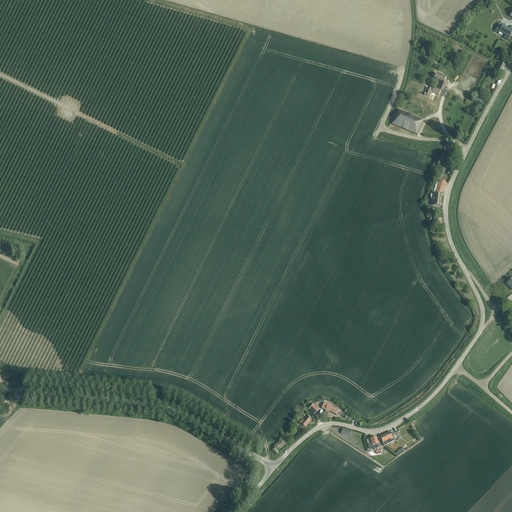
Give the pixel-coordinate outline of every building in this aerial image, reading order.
[(511,33),(511,26),(504,23),(499,32),(506,36),(504,39),(508,41),(511,33)] [(498,64),(494,72),(493,74),(495,75),(496,73),(499,74),(504,66),(498,64)] [(441,92),(446,82),(444,81),(445,79),(436,73),(433,78),(440,82),(437,89),(432,87),(430,89),(426,86),(422,94),(427,96),(429,91),(436,95),(439,90),(441,92)] [(416,135),(422,121),(398,111),(392,124),(416,135)] [(439,180),(438,186),(435,185),(433,191),(442,194),(446,182),(439,180)] [(431,195),(430,200),(433,201),(432,206),(441,207),(442,196),(434,195),(433,195),(431,195)] [(329,404),(326,411),(329,413),(329,412),(336,415),(338,413),(340,414),(342,411),(336,408),(332,407),(332,406),(329,404)] [(314,415),(319,410),(314,405),(308,410),(314,415)] [(302,420),(300,421),(299,423),(301,424),(304,427),(310,420),(308,418),(309,417),(308,416),(303,421),(302,420)] [(390,433),(380,438),(383,443),(384,446),(385,447),(387,445),(394,442),(393,440),(397,438),(400,437),(398,433),(395,434),(394,433),(391,435),(390,433)] [(376,438),(366,441),(368,448),(376,445),(377,449),(380,448),(376,438)]
